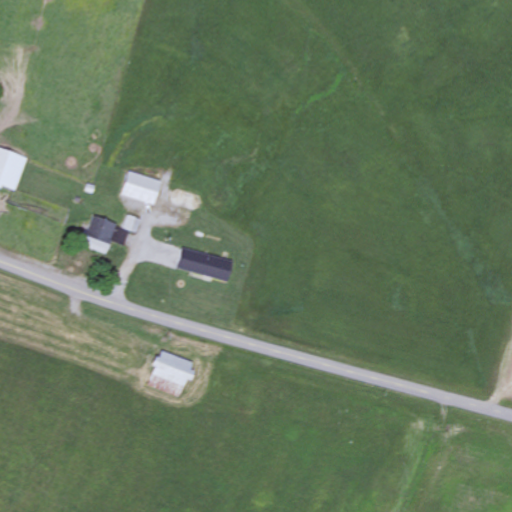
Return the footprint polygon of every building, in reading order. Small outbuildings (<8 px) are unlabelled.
[(0,187),(16,193),(27,160),(0,150),(0,187)] [(158,181),(125,175),(120,199),(153,206),(158,181)] [(135,235),(140,221),(127,217),(122,230),(135,235)] [(81,245),(101,254),(112,229),(92,220),(81,245)] [(175,270),(225,283),(231,262),(180,250),(175,270)] [(146,387),(179,399),(191,365),(158,352),(146,387)]
